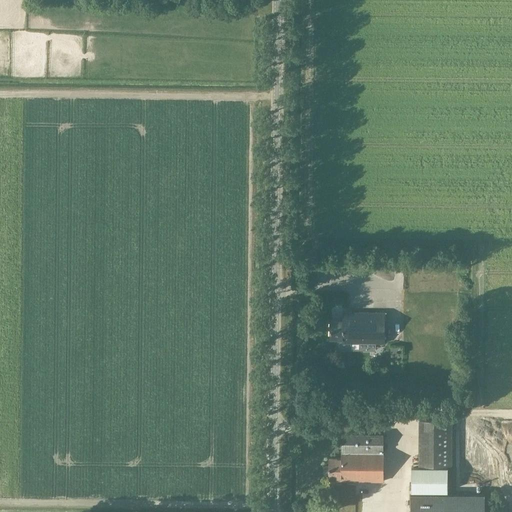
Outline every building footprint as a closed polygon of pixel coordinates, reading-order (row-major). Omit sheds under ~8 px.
[(384,343),(385,313),(343,312),(343,318),(331,318),(330,339),(342,339),(342,342),(384,343)] [(419,418),(419,463),(452,463),(451,417),(419,418)] [(325,466),(323,467),(323,474),(325,476),(329,476),(329,477),(341,477),(341,480),(383,480),(383,433),(341,433),(341,458),(329,458),(329,466),(325,466)] [(411,465),(411,490),(446,490),(446,465),(411,465)] [(351,500),(360,500),(360,490),(366,490),(366,486),(350,487),(351,500)] [(484,511),(485,493),(412,494),(411,511),(484,511)]
